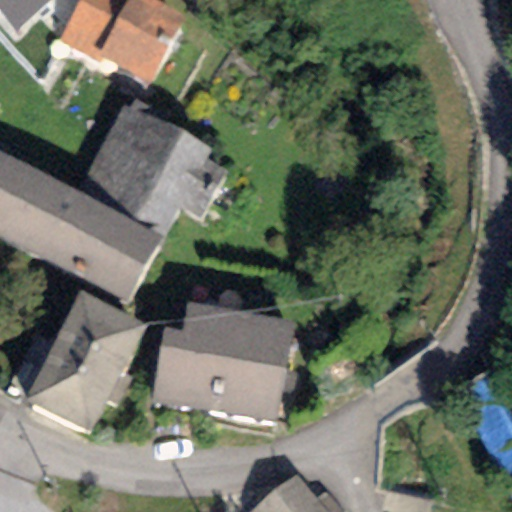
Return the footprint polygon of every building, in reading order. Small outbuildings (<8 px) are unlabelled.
[(50,0),(0,0),(0,13),(15,31),(50,0)] [(148,80),(183,17),(152,0),(81,0),(58,41),(95,62),(100,53),(148,80)] [(206,162),(212,150),(122,101),(72,193),(162,242),(181,209),(199,219),(225,172),(206,162)] [(72,193),(0,155),(0,238),(123,303),(162,242),(72,193)] [(81,290),(24,400),(89,432),(144,326),(81,290)] [(217,412),(238,312),(187,304),(182,331),(164,327),(151,401),(217,412)] [(294,324),(238,312),(217,412),(274,422),(294,324)] [(511,406),(492,369),(450,391),(499,484),(511,477),(511,406)] [(341,511),(325,493),(315,501),(292,475),(247,511),(341,511)]
